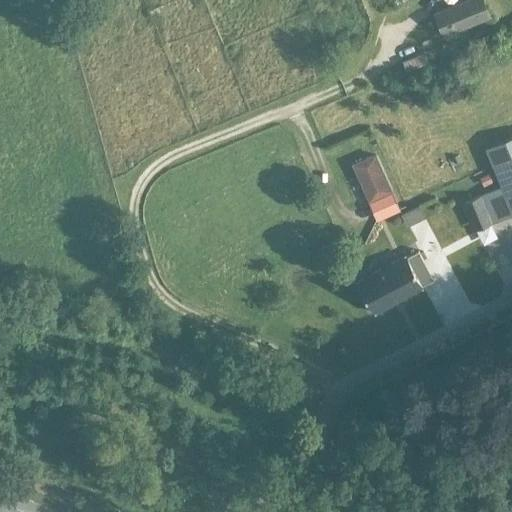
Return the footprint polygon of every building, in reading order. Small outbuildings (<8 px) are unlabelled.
[(443,36),(491,17),(484,0),(467,0),(434,14),(443,36)] [(501,186),(480,194),(492,222),(511,214),(511,135),(511,136),(484,147),(501,186)] [(368,202),(393,192),(375,153),(351,163),(368,202)] [(480,178),(483,185),(492,181),(489,173),(480,178)] [(382,223),(399,214),(393,201),(375,210),(382,223)] [(382,257),(393,243),(377,231),(367,244),(382,257)] [(406,254),(357,280),(374,312),(423,286),(412,266),(423,260),(418,250),(407,256),(406,254)] [(400,400),(387,384),(374,394),(388,410),(400,400)]
